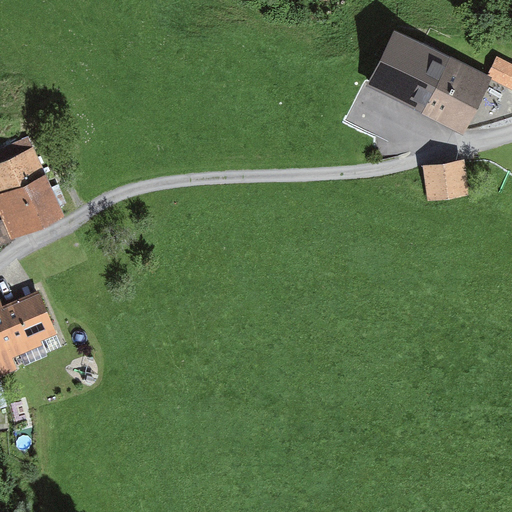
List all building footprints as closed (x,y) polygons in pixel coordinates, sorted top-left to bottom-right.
[(368,83),(463,132),(491,80),(395,31),(368,83)] [(511,87),(511,65),(498,58),(488,76),(511,88),(511,87)] [(0,212),(11,239),(65,214),(34,145),(0,160),(0,212)] [(424,165),(430,201),(469,195),(463,159),(424,165)] [(0,377),(17,370),(13,359),(45,346),(42,341),(56,335),(39,293),(3,307),(0,299),(0,377)]
